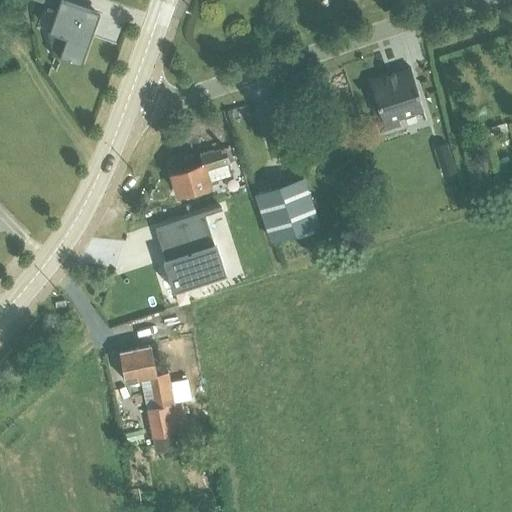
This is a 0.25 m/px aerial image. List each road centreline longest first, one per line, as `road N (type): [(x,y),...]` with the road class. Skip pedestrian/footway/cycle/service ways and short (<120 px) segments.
road 1 (residential): [(127,98),(187,97),(471,0)]
road 2 (tertiary): [(0,316),(67,235),(127,98)]
